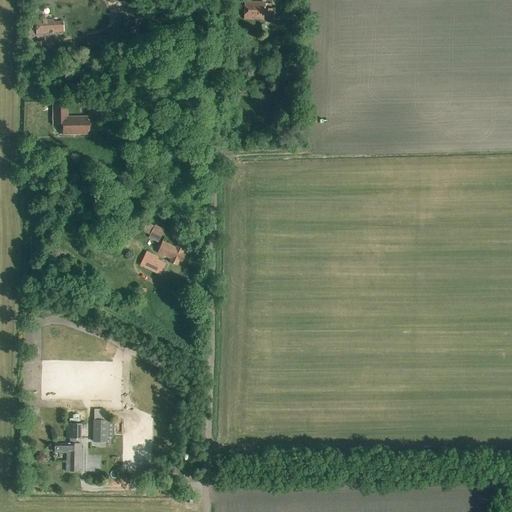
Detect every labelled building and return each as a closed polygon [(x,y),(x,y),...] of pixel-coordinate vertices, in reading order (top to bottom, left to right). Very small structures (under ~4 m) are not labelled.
[(201,12),(201,2),(191,2),(191,12),(201,12)] [(266,2),(244,2),(244,19),(274,20),(275,9),(265,9),(266,2)] [(53,20),(49,20),(35,21),(37,34),(63,31),(63,22),(53,23),(53,20)] [(110,31),(110,35),(87,37),(88,50),(89,50),(90,55),(122,52),(122,47),(125,47),(123,30),(110,31)] [(36,54),(45,54),(45,42),(35,42),(36,54)] [(29,94),(45,94),(45,87),(36,87),(36,79),(25,79),(25,91),(29,91),(29,94)] [(88,117),(67,117),(67,106),(53,105),(53,125),(65,125),(65,134),(88,135),(88,130),(89,130),(89,121),(88,121),(88,117)] [(148,238),(158,243),(164,230),(154,226),(154,227),(146,223),(142,232),(150,235),(148,238)] [(121,233),(113,249),(121,252),(128,236),(121,233)] [(175,248),(162,242),(157,253),(171,259),(169,262),(176,266),(179,261),(182,262),(185,255),(182,253),(185,248),(177,244),(175,248)] [(140,266),(159,275),(164,263),(157,260),(158,258),(147,252),(140,266)] [(92,421),(92,429),(92,443),(106,444),(106,437),(112,437),(113,423),(107,423),(107,422),(92,421)] [(70,444),(55,444),(55,450),(64,450),(63,452),(66,452),(66,471),(78,472),(78,462),(81,462),(81,444),(75,444),(75,438),(80,438),(81,424),(66,424),(66,438),(70,438),(70,444)]
